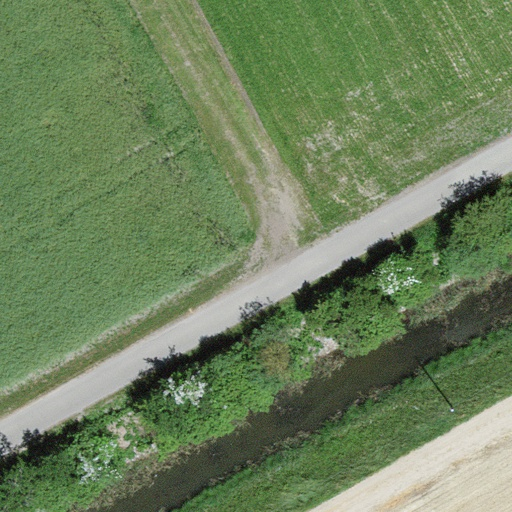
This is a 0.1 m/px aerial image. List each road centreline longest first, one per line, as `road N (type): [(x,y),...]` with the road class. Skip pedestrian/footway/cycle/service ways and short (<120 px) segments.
road 1 (track): [(511,159),(0,444)]
road 2 (track): [(356,511),(511,421)]
